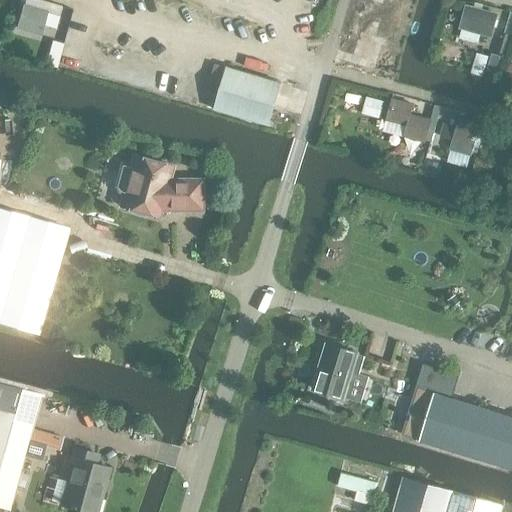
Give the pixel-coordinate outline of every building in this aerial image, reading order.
[(46,12),(24,6),(21,16),(26,18),(22,29),(40,34),(46,12)] [(494,14),(489,13),(467,7),(461,29),(488,36),(494,14)] [(511,13),(510,12),(498,54),(506,56),(511,35),(511,13)] [(52,41),(46,65),(57,68),(64,44),(52,41)] [(478,53),(472,74),(483,78),(489,57),(478,53)] [(269,125),(282,83),(228,67),(215,109),(269,125)] [(364,111),(381,115),(385,98),(368,94),(364,111)] [(432,142),(435,128),(430,127),(431,121),(411,115),(413,105),(393,100),(387,121),(408,126),(405,136),(426,142),(426,140),(432,142)] [(445,123),(441,137),(454,141),(448,162),(468,167),(474,146),(480,125),(459,119),(458,125),(457,127),(445,123)] [(511,137),(497,134),(494,146),(501,148),(499,157),(511,160),(511,137)] [(167,180),(171,166),(134,156),(131,167),(121,164),(115,185),(119,190),(124,192),(121,206),(130,208),(129,209),(130,209),(134,212),(142,214),(147,214),(148,214),(148,213),(157,216),(160,206),(174,206),(174,208),(200,208),(200,180),(167,180)] [(427,160),(422,174),(436,178),(440,164),(427,160)] [(0,322),(35,332),(66,228),(0,209),(0,322)] [(314,389),(343,398),(356,354),(327,345),(314,389)] [(464,368),(443,361),(436,385),(457,391),(464,368)] [(41,397),(0,386),(0,505),(10,509),(17,485),(20,473),(25,456),(29,439),(41,397)] [(511,416),(436,393),(421,441),(511,468),(511,416)] [(29,439),(25,456),(42,461),(46,444),(29,439)] [(50,500),(63,504),(63,505),(87,511),(95,511),(108,468),(93,464),(96,455),(74,448),(65,481),(56,479),(50,500)] [(20,473),(17,485),(24,486),(27,475),(20,473)] [(342,473),(338,486),(358,491),(375,496),(378,483),(342,473)] [(501,511),(503,506),(404,478),(394,511),(501,511)] [(358,491),(355,501),(372,506),(375,496),(358,491)]
